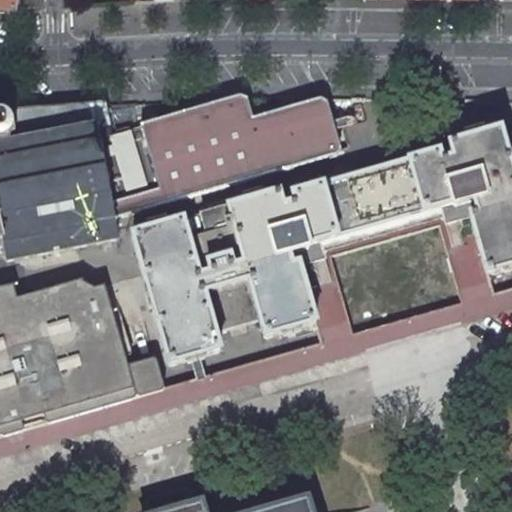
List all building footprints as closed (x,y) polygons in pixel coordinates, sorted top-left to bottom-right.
[(0,0),(0,8),(16,12),(41,10),(43,0),(0,0)] [(240,102),(99,146),(113,217),(334,153),(335,150),(323,107),(320,105),(249,125),(246,113),(243,104),(240,102)] [(0,113),(0,240),(2,240),(7,262),(118,240),(113,217),(99,146),(91,106),(0,113)] [(424,157),(441,220),(446,218),(454,216),(472,279),(511,267),(511,171),(503,175),(490,129),(433,145),(435,153),(424,157)] [(324,252),(441,220),(424,157),(294,194),(292,197),(294,203),(283,207),(280,195),(277,194),(134,235),(132,238),(168,364),(171,366),(219,352),(221,349),(216,333),(259,321),(264,336),(267,338),(315,325),(316,321),(300,267),(316,263),(323,261),(322,257),(324,252)] [(0,435),(21,430),(23,426),(19,411),(37,406),(41,419),(47,422),(162,389),(164,385),(156,357),(127,365),(105,285),(95,288),(89,284),(83,281),(81,280),(41,290),(17,297),(16,293),(13,283),(0,285),(0,435)] [(425,511),(422,511),(312,511),(309,500),(306,499),(259,511),(205,511),(203,504),(200,502),(194,504),(191,495),(185,491),(149,502),(145,508),(146,511),(425,511)]
